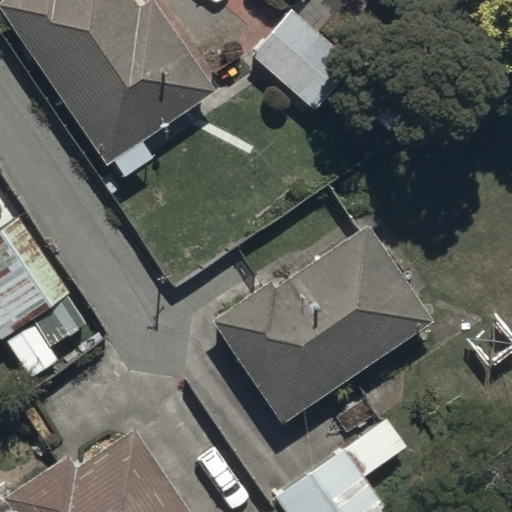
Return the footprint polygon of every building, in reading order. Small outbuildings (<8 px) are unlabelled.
[(154,149),(141,130),(216,78),(161,0),(0,0),(0,2),(106,155),(110,152),(123,170),(154,149)] [(287,0),(249,46),(316,102),(354,56),(287,0)] [(21,212),(0,226),(0,332),(4,331),(29,371),(59,352),(51,341),(88,317),(21,212)] [(273,277),(267,269),(208,310),(281,415),(433,310),(365,213),(273,277)] [(385,414),(272,490),(286,511),(389,511),(393,510),(365,469),(404,443),(385,414)] [(0,511),(194,511),(131,418),(76,455),(70,446),(4,490),(0,483),(0,511)]
